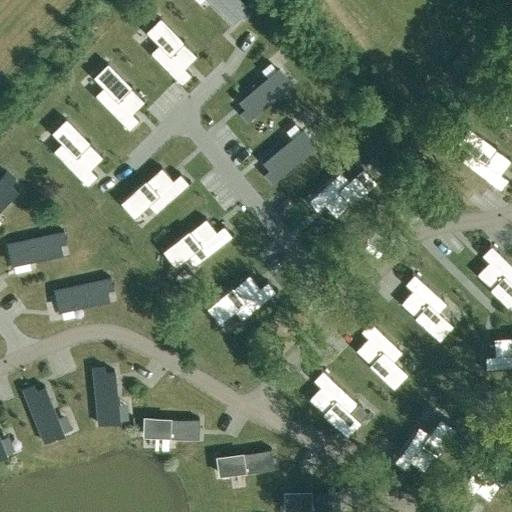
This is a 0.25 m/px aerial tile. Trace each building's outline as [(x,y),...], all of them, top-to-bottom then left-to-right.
[(138,0),(136,0),(102,37),(118,51),(153,13),(138,0)] [(240,0),(213,0),(214,0),(212,2),(233,22),(239,15),(244,20),(252,11),(240,0)] [(160,17),(147,30),(159,42),(164,47),(156,56),(154,54),(153,55),(183,85),(184,84),(182,83),(191,74),(184,67),(197,55),(183,41),(184,40),(184,39),(182,40),(160,17)] [(241,55),(260,72),(290,40),(271,22),(241,55)] [(96,93),(94,94),(130,131),(131,130),(130,128),(139,119),(132,113),(144,100),(131,87),(132,86),(131,85),(130,86),(108,63),(95,75),(104,85),(106,86),(97,95),(96,93)] [(260,82),(239,100),(245,107),(240,111),(248,121),(291,84),(279,69),(269,78),(268,77),(263,80),(265,82),(262,84),(260,82)] [(325,84),(315,92),(327,106),(337,97),(325,84)] [(54,149),(53,150),(89,186),(90,185),(88,184),(97,175),(90,168),(103,156),(89,142),(90,141),(89,140),(88,141),(66,118),(53,131),(62,140),(64,142),(55,150),(54,149)] [(470,126),(459,140),(471,150),(462,160),(499,189),(508,178),(500,172),(511,159),(470,126)] [(19,165),(45,140),(33,128),(7,153),(19,165)] [(284,143),(263,161),(269,168),(264,172),(272,181),(316,145),(304,130),(293,139),(292,138),(288,141),(289,143),(286,145),(284,143)] [(96,165),(109,176),(117,166),(104,155),(96,165)] [(146,179),(122,201),(134,214),(147,203),(152,198),(160,207),(158,208),(159,210),(191,181),(190,180),(188,182),(180,172),(173,179),(161,166),(147,179),(146,178),(145,178),(146,179)] [(337,172),(306,200),(307,201),(308,200),(317,209),(324,203),(335,215),(350,202),(351,203),(352,202),(351,201),(374,179),(362,167),(350,178),(345,183),(336,174),(338,173),(337,172)] [(5,172),(0,177),(0,208),(16,191),(9,185),(13,180),(5,172)] [(479,211),(486,200),(466,187),(459,198),(479,211)] [(84,227),(100,241),(121,219),(105,204),(84,227)] [(189,229),(164,249),(175,264),(185,255),(187,254),(195,263),(193,265),(194,266),(234,234),(233,233),(231,234),(223,224),(216,230),(205,217),(190,229),(189,227),(188,228),(189,229)] [(62,232),(7,244),(11,262),(32,257),(33,260),(61,254),(59,244),(65,243),(62,232)] [(511,276),(511,263),(490,243),(481,253),(488,260),(476,272),(511,307),(511,282),(509,280),(511,276)] [(246,262),(263,268),(268,256),(251,250),(246,262)] [(411,288),(400,301),(439,337),(451,323),(433,307),(442,297),(414,271),(404,282),(411,288)] [(233,286),(208,306),(220,320),(233,309),(238,304),(246,314),(244,315),(245,316),(278,289),(277,288),(275,290),(267,280),(260,286),(249,273),(234,285),(233,284),(232,285),(233,286)] [(109,278),(53,290),(57,308),(79,303),(79,306),(107,300),(105,290),(111,289),(109,278)] [(166,338),(193,308),(174,291),(147,321),(166,338)] [(192,343),(210,317),(198,309),(180,334),(192,343)] [(367,336),(355,349),(369,362),(368,363),(369,364),(370,363),(393,385),(406,372),(393,360),(388,356),(396,347),(398,348),(399,347),(368,318),(368,319),(369,320),(360,330),(367,336)] [(494,354),(485,355),(486,369),(511,366),(511,335),(493,337),(494,354)] [(104,365),(93,366),(98,423),(116,421),(114,399),(117,398),(115,370),(105,371),(104,365)] [(320,385),(308,398),(322,411),(321,412),(322,413),(323,412),(347,434),(359,421),(349,412),(348,410),(356,401),(357,403),(358,402),(321,367),(320,368),(322,369),(313,379),(320,385)] [(33,384),(23,388),(44,441),(61,434),(52,413),(55,412),(45,386),(35,389),(33,384)] [(144,416),(144,434),(167,435),(166,437),(199,438),(199,418),(144,416)] [(416,428),(392,462),(393,463),(394,461),(405,469),(410,461),(424,471),(435,455),(436,456),(437,455),(436,454),(454,427),(440,417),(430,432),(426,437),(416,430),(417,428),(416,428)] [(185,455),(209,470),(214,460),(190,446),(185,455)] [(482,457),(457,491),(458,492),(459,490),(470,497),(475,490),(489,500),(500,484),(502,485),(502,484),(501,483),(511,468),(511,450),(506,446),(495,461),(492,466),(482,459),(483,457),(482,457)] [(272,450),(217,456),(219,473),(242,471),(242,473),(274,469),(272,450)] [(222,482),(204,489),(212,510),(230,503),(222,482)] [(285,491),(285,509),(308,509),(308,511),(340,511),(340,491),(285,491)]
